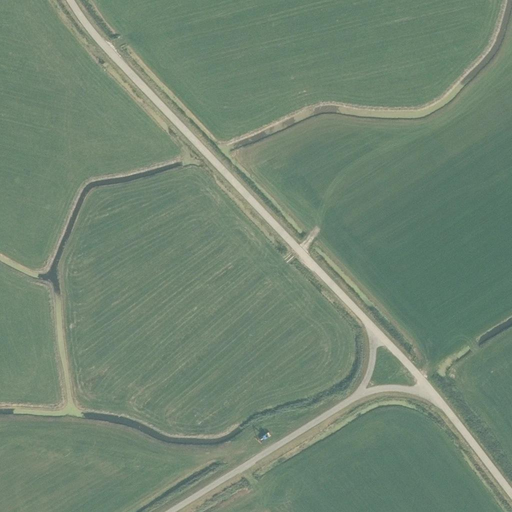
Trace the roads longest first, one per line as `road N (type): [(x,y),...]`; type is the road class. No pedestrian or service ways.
road 1 (tertiary): [(373,328),(69,0)]
road 2 (tertiary): [(169,511),(359,394)]
road 3 (tertiary): [(511,495),(430,391)]
